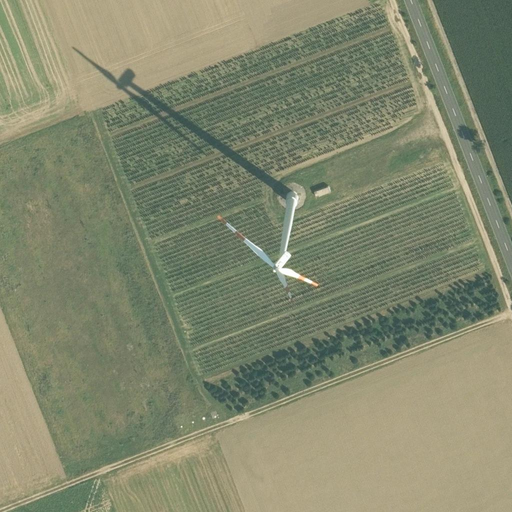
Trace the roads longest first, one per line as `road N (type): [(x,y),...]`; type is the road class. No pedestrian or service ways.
road 1 (track): [(0,511),(511,312)]
road 2 (tertiary): [(511,263),(410,0)]
road 3 (track): [(430,0),(511,213)]
road 4 (track): [(308,188),(443,132)]
road 5 (track): [(392,0),(443,132)]
